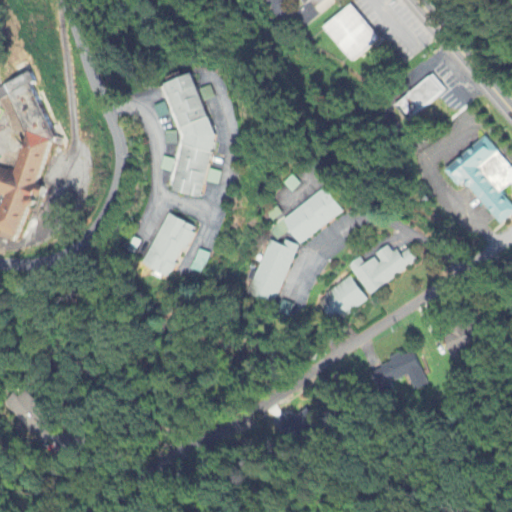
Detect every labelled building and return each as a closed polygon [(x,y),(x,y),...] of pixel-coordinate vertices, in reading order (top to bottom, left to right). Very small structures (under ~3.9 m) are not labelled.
[(304,0),(309,5),(312,2),(319,9),(329,0),(304,0)] [(326,30),(356,63),(382,39),(351,6),(326,30)] [(21,173),(0,167),(0,216),(5,218),(0,236),(22,243),(28,236),(35,210),(42,208),(49,200),(51,192),(44,190),(58,142),(60,139),(41,84),(42,83),(39,75),(0,88),(0,96),(2,102),(16,97),(30,139),(21,173)] [(221,138),(200,75),(169,85),(186,138),(175,193),(206,199),(209,183),(221,186),(223,173),(214,172),(221,138)] [(410,98),(423,113),(447,91),(434,76),(410,98)] [(181,133),(168,133),(168,146),(181,145),(181,133)] [(511,186),(511,169),(511,170),(485,139),(446,172),(458,185),(468,186),(501,226),(511,217),(511,205),(502,193),(510,186),(511,186)] [(177,161),(164,159),(162,171),(176,173),(177,161)] [(351,215),(335,189),(287,219),(303,245),(351,215)] [(200,228),(171,214),(146,265),(175,279),(200,228)] [(268,242),(249,292),(276,302),(298,247),(284,242),(282,247),(268,242)] [(369,297),(419,264),(409,248),(395,257),(389,248),(375,257),(376,258),(365,266),(360,259),(349,267),(369,297)] [(208,275),(214,255),(201,251),(194,271),(208,275)] [(333,325),(368,302),(353,278),(318,301),(333,325)] [(448,353),(475,345),(469,328),(443,337),(448,353)] [(370,373),(376,389),(406,377),(412,393),(429,386),(415,352),(391,361),(392,365),(370,373)] [(13,402),(35,451),(56,442),(34,393),(13,402)] [(317,426),(308,410),(286,422),(284,418),(276,422),(288,442),(317,426)]
